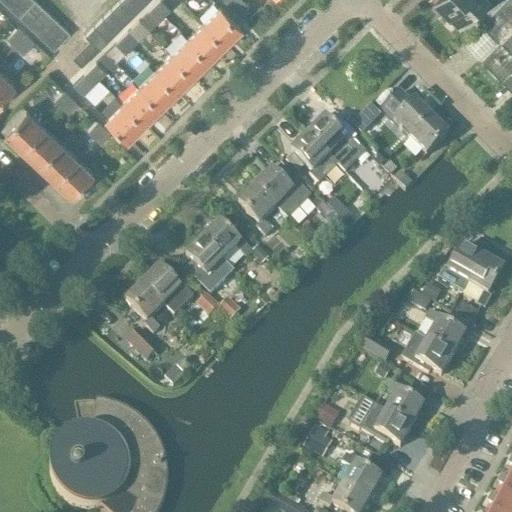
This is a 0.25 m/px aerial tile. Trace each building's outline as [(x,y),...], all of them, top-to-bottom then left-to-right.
[(0,0),(53,50),(69,34),(33,0),(0,0)] [(120,0),(84,36),(89,40),(72,57),(81,66),(147,0),(120,0)] [(157,0),(155,3),(164,14),(169,9),(160,0),(157,0)] [(223,0),(241,17),(250,9),(244,3),(245,2),(242,0),(223,0)] [(432,0),(459,27),(486,0),(432,0)] [(511,0),(503,0),(480,23),(497,41),(480,59),(503,82),(506,80),(511,86),(511,85),(511,0)] [(157,21),(164,14),(155,3),(146,11),(157,21)] [(202,22),(223,44),(240,27),(218,5),(202,22)] [(138,19),(128,30),(138,40),(149,29),(138,19)] [(187,37),(208,59),(223,44),(202,22),(187,37)] [(7,38),(15,46),(25,35),(17,27),(7,38)] [(128,30),(121,36),(131,46),(138,40),(128,30)] [(25,35),(15,46),(23,53),(33,42),(25,35)] [(125,53),(131,46),(121,36),(115,43),(125,53)] [(170,53),(191,76),(208,59),(187,37),(170,53)] [(111,70),(117,64),(105,52),(99,58),(111,70)] [(155,68),(176,91),(191,76),(170,53),(155,68)] [(89,68),(98,78),(105,71),(95,62),(89,68)] [(92,84),(98,78),(89,68),(83,75),(92,84)] [(140,83),(161,105),(176,91),(155,68),(140,83)] [(0,71),(0,98),(14,84),(0,71)] [(124,99),(145,121),(161,105),(140,83),(124,99)] [(54,99),(63,108),(72,99),(63,89),(54,99)] [(400,94),(380,113),(408,141),(430,119),(413,103),(411,105),(400,94)] [(72,99),(63,108),(67,112),(76,102),(72,99)] [(105,117),(127,139),(145,121),(124,99),(105,117)] [(370,105),(363,113),(373,123),(381,116),(370,105)] [(4,133),(20,148),(43,127),(25,110),(4,133)] [(430,119),(408,141),(424,158),(446,136),(430,119)] [(323,120),(307,136),(328,158),(337,166),(337,167),(344,174),(347,171),(364,154),(347,136),(343,140),(323,120)] [(87,131),(93,136),(102,127),(96,121),(87,131)] [(43,127),(20,148),(37,164),(59,142),(43,127)] [(102,127),(93,136),(100,142),(108,133),(102,127)] [(307,136),(290,153),(310,173),(308,176),(318,186),(324,179),(337,167),(337,166),(328,158),(307,136)] [(59,142),(37,164),(54,180),(75,157),(59,142)] [(293,156),(286,163),(297,174),(304,167),(293,156)] [(75,157),(54,180),(71,195),(92,172),(75,157)] [(270,172),(254,188),(276,210),(287,221),(310,199),(280,169),(273,175),(270,172)] [(392,180),(404,191),(411,184),(399,173),(392,180)] [(254,188),(237,205),(257,226),(255,229),(264,238),(271,232),(262,223),(276,210),(254,188)] [(326,207),(335,216),(341,211),(332,202),(326,207)] [(218,224),(201,241),(222,263),(235,250),(244,259),(249,254),(251,253),(241,243),(239,246),(218,224)] [(201,241),(184,258),(192,265),(184,273),(209,297),(233,273),(222,263),(201,241)] [(443,271),(436,283),(445,288),(451,277),(466,286),(482,259),(461,247),(446,273),(443,271)] [(482,259),(466,286),(467,286),(461,296),(476,305),(475,306),(483,310),(490,298),(488,297),(502,271),(482,259)] [(159,305),(163,308),(173,317),(192,299),(181,288),(178,290),(157,269),(141,286),(159,305)] [(420,296),(434,304),(441,292),(427,285),(420,296)] [(142,326),(152,336),(159,330),(150,321),(163,308),(159,305),(141,286),(124,303),(145,324),(142,326)] [(430,302),(413,293),(407,303),(424,313),(430,302)] [(218,307),(206,296),(196,306),(207,318),(218,307)] [(477,314),(460,304),(454,314),(471,323),(477,314)] [(434,326),(425,342),(452,357),(463,337),(438,322),(440,319),(428,312),(423,320),(434,326)] [(158,349),(138,329),(125,342),(145,362),(158,349)] [(440,378),(452,357),(425,342),(414,336),(401,359),(413,366),(414,363),(440,378)] [(360,350),(385,365),(392,353),(367,338),(360,350)] [(373,375),(383,381),(390,371),(379,365),(373,375)] [(393,397),(384,412),(410,428),(422,408),(397,393),(398,390),(387,383),(382,391),(393,397)] [(87,510),(97,509),(98,509),(101,511),(158,511),(161,507),(163,497),(166,487),(166,477),(166,466),(163,454),(158,443),(152,433),(144,423),(135,416),(127,410),(118,406),(108,403),(95,401),(92,430),(90,430),(81,431),(73,433),(66,437),(59,443),(54,449),(51,455),(48,464),(48,472),(49,480),(52,487),(56,494),(61,500),(68,505),(75,509),(84,510),(87,510)] [(364,422),(359,430),(371,437),(373,434),(398,449),(410,428),(384,412),(374,406),(364,422)] [(317,422),(330,429),(338,415),(326,407),(317,422)] [(302,449),(321,460),(331,443),(324,439),(327,434),(315,426),(302,449)] [(350,470),(342,485),(368,501),(380,481),(354,466),(356,462),(344,455),(339,463),(350,470)] [(511,477),(508,475),(497,494),(511,502),(511,477)] [(293,486),(289,493),(297,498),(301,491),(303,491),(305,487),(293,479),(290,484),(293,486)] [(340,511),(361,511),(368,501),(342,485),(333,501),(322,495),(317,503),(329,509),(331,506),(340,511)] [(511,511),(511,502),(497,494),(487,511),(511,511)] [(280,511),(303,511),(292,505),(295,500),(287,495),(284,501),(286,502),(280,511)]
